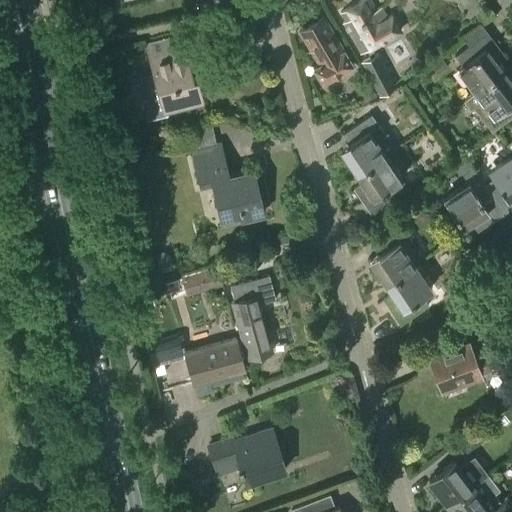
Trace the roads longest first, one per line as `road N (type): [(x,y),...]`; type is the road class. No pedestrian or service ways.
road 1 (secondary): [(129,511),(14,0)]
road 2 (residential): [(357,356),(274,32),(276,0)]
road 3 (residential): [(148,433),(357,356)]
road 4 (residential): [(405,511),(357,356)]
